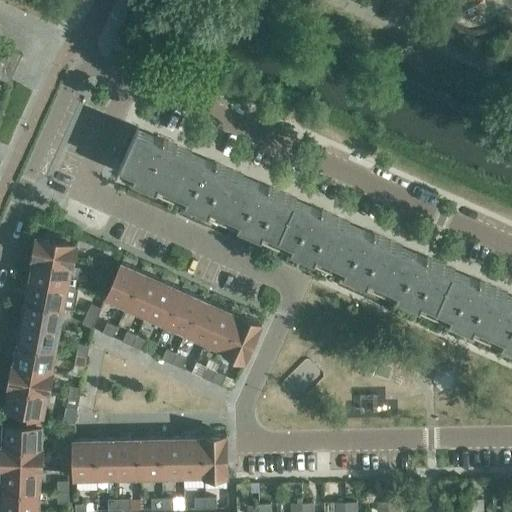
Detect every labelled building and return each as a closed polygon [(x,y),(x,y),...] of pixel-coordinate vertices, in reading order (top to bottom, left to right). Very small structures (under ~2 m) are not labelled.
[(8,47),(0,64),(0,69),(13,76),(23,54),(8,47)] [(0,78),(10,83),(13,76),(0,69),(0,78)] [(456,269),(416,252),(414,256),(401,250),(403,246),(363,228),(362,232),(348,226),(350,222),(311,205),(309,208),(296,202),(297,199),(258,181),(256,185),(242,179),(244,175),(205,157),(203,161),(190,155),(192,151),(152,134),(151,138),(136,131),(120,165),(136,171),(133,177),(158,188),(160,182),(188,194),(185,200),(210,211),(213,206),(226,211),(240,218),(238,224),(263,235),(266,229),(293,242),(291,247),(316,259),(319,253),(346,265),(343,271),(369,282),(371,276),(399,289),(396,294),(421,306),(424,300),(452,312),(449,318),(474,329),(477,324),(504,336),(502,342),(511,346),(511,299),(506,297),(508,293),(469,276),(468,279),(454,273),(456,269)] [(32,258),(34,258),(73,265),(77,243),(69,241),(69,237),(46,233),(45,237),(37,235),(32,258)] [(73,265),(34,258),(30,279),(68,286),(76,287),(80,266),(73,265)] [(104,260),(100,270),(109,274),(114,264),(104,260)] [(126,305),(142,270),(122,261),(106,296),(126,305)] [(109,274),(100,270),(95,280),(105,284),(109,274)] [(146,314),(161,279),(142,270),(126,305),(146,314)] [(64,307),(68,286),(30,279),(26,300),(64,307)] [(165,323),(181,287),(161,279),(146,314),(165,323)] [(185,331),(201,296),(181,287),(165,323),(185,331)] [(205,340),(221,305),(201,296),(185,331),(205,340)] [(60,328),(64,307),(26,300),(22,321),(60,328)] [(97,317),(102,307),(96,305),(92,303),(87,313),(97,317)] [(225,349),(240,314),(221,305),(205,340),(225,349)] [(93,327),(97,317),(87,313),(83,323),(93,327)] [(240,314),(225,349),(224,350),(245,360),(262,322),(241,313),(240,314)] [(56,350),(60,328),(22,321),(18,342),(56,350)] [(103,332),(113,336),(117,326),(107,322),(103,332)] [(133,345),(137,335),(127,331),(123,341),(133,345)] [(147,339),(137,335),(133,345),(143,349),(147,339)] [(52,371),(52,370),(56,350),(18,342),(14,363),(14,364),(52,371)] [(79,343),(77,353),(87,355),(89,345),(79,343)] [(172,363),(177,353),(167,348),(162,358),(172,363)] [(85,366),(87,355),(77,353),(75,364),(85,366)] [(187,357),(177,353),(172,363),(182,367),(187,357)] [(53,370),(52,370),(52,371),(14,364),(14,363),(13,363),(9,385),(10,386),(10,385),(48,392),(48,393),(49,393),(53,370)] [(212,380),(216,370),(206,366),(202,376),(212,380)] [(226,375),(216,370),(212,380),(222,385),(226,375)] [(44,414),(48,393),(48,392),(10,385),(10,386),(6,407),(15,409),(14,416),(41,419),(42,414),(44,414)] [(71,385),(69,396),(79,398),(81,387),(71,385)] [(77,408),(79,398),(69,396),(67,407),(77,408)] [(40,425),(41,419),(14,416),(13,424),(4,423),(3,445),(3,446),(42,447),(42,446),(42,425),(40,425)] [(204,434),(204,436),(204,474),(204,476),(228,475),(227,434),(204,434)] [(183,475),(182,436),(160,437),(161,475),(183,475)] [(204,474),(204,436),(182,436),(183,475),(204,474)] [(140,476),(139,437),(117,438),(118,476),(140,476)] [(161,475),(160,437),(139,437),(140,476),(161,475)] [(96,476),(96,438),(74,438),(75,477),(96,476)] [(118,476),(117,438),(96,438),(96,476),(118,476)] [(63,450),(74,450),(74,439),(63,439),(63,450)] [(43,447),(42,446),(42,447),(3,446),(3,445),(2,445),(1,468),(2,468),(2,467),(41,469),(41,470),(42,470),(43,447)] [(74,450),(63,450),(63,461),(74,460),(74,450)] [(40,491),(41,470),(41,469),(2,467),(2,468),(1,489),(40,491)] [(58,480),(58,491),(69,491),(69,480),(58,480)] [(32,511),(38,511),(40,491),(1,489),(1,511),(32,511)] [(69,502),(69,491),(58,491),(58,502),(69,502)] [(206,507),(206,496),(195,497),(195,508),(206,507)] [(217,496),(206,496),(206,507),(217,507),(217,496)] [(163,508),(163,497),(152,498),(152,508),(163,508)] [(173,497),(163,497),(163,508),(174,508),(173,497)] [(120,509),(119,498),(109,499),(109,509),(120,509)] [(130,498),(119,498),(120,509),(130,509),(130,498)] [(472,510),(472,498),(461,498),(461,510),(472,510)] [(483,510),(483,498),(472,498),(472,510),(483,510)] [(389,511),(389,500),(378,500),(378,511),(389,511)] [(401,511),(400,500),(389,500),(389,511),(401,511)] [(314,511),(314,501),(303,502),(303,511),(314,511)] [(346,511),(346,501),(335,501),(334,511),(346,511)] [(357,511),(357,501),(346,501),(346,511),(357,511)] [(270,511),(271,502),(261,503),(261,511),(270,511)] [(303,511),(303,502),(292,502),(291,511),(303,511)] [(86,511),(86,503),(76,503),(75,511),(86,511)] [(261,511),(261,503),(248,503),(248,511),(261,511)]
